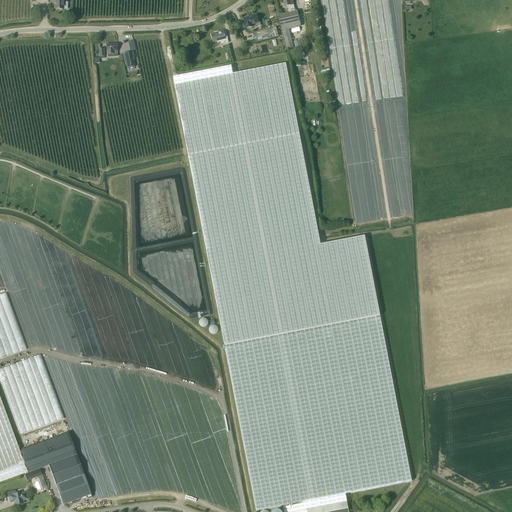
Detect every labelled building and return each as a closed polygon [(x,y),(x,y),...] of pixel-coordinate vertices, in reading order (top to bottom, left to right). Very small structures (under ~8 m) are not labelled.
[(54,0),(54,2),(55,2),(54,9),(63,10),(63,0),(54,0)] [(279,16),(286,48),(287,49),(293,48),(289,30),(301,27),(297,11),(297,12),(294,8),(293,5),(294,5),(293,1),(290,2),(289,0),(282,0),(285,7),(288,7),(289,10),(288,14),(279,16)] [(257,15),(243,19),(246,28),(252,27),(252,25),(259,23),(257,15)] [(253,34),(254,40),(255,43),(279,36),(276,27),(253,34)] [(213,42),(217,41),(220,40),(221,45),(228,43),(227,39),(226,39),(224,31),(218,32),(214,33),(211,34),(213,42)] [(117,44),(106,44),(107,51),(107,54),(108,54),(113,54),(113,56),(117,56),(117,52),(117,51),(117,48),(117,44)] [(125,54),(124,54),(126,60),(127,67),(135,66),(132,52),(125,54)] [(231,66),(173,77),(187,149),(256,511),(283,506),(283,511),(348,511),(345,494),(411,481),(380,316),(362,228),(319,237),(298,128),(286,64),(233,74),(231,66)] [(179,212),(186,215),(185,202),(188,203),(184,170),(160,173),(158,181),(152,182),(153,192),(155,186),(156,186),(157,189),(160,190),(154,191),(153,195),(155,207),(157,206),(159,199),(160,205),(162,205),(164,205),(167,206),(167,209),(168,207),(171,207),(173,207),(173,211),(179,212)] [(140,203),(151,203),(151,195),(140,195),(140,203)] [(6,294),(0,296),(0,361),(28,351),(6,294)] [(42,355),(0,369),(0,381),(20,438),(66,422),(42,355)] [(0,482),(27,473),(19,450),(0,398),(0,482)] [(68,432),(19,450),(27,473),(48,465),(63,505),(86,496),(87,499),(92,497),(77,455),(68,432)] [(27,480),(42,475),(40,469),(25,475),(27,480)] [(54,496),(57,495),(51,472),(47,474),(54,496)] [(26,499),(25,493),(21,494),(21,493),(12,494),(13,495),(9,496),(10,501),(14,500),(15,505),(23,504),(22,500),(26,499)]
